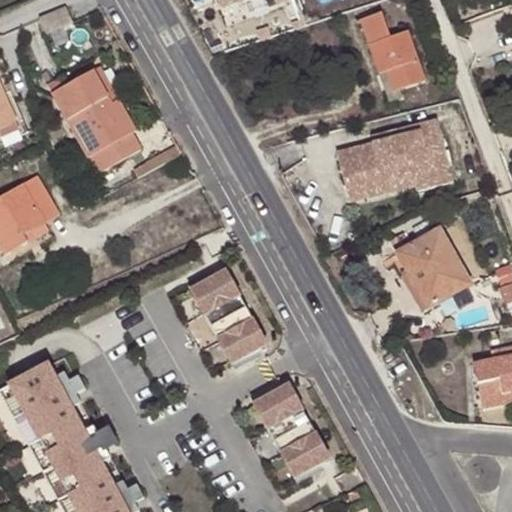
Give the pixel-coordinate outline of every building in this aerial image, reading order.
[(72,23),(65,6),(38,18),(45,34),(72,23)] [(387,71),(393,90),(425,79),(408,32),(390,37),(381,13),(360,21),(379,74),(387,71)] [(102,68),(95,72),(113,105),(121,102),(102,68)] [(395,93),(393,90),(387,71),(379,74),(387,96),(395,93)] [(113,105),(95,72),(55,95),(99,173),(142,149),(135,134),(138,132),(121,102),(113,105)] [(0,131),(17,124),(0,85),(0,131)] [(451,183),(436,121),(385,134),(387,141),(373,145),(336,154),(346,191),(413,175),(416,185),(417,192),(451,183)] [(0,131),(0,138),(20,131),(17,124),(0,131)] [(373,145),(387,141),(385,134),(372,138),(373,145)] [(349,201),(416,185),(413,175),(346,191),(349,201)] [(0,242),(7,254),(28,243),(24,236),(46,223),(61,215),(38,176),(0,199),(0,242)] [(24,236),(28,243),(49,231),(46,223),(24,236)] [(213,260),(236,247),(225,228),(202,239),(213,260)] [(411,272),(431,307),(472,283),(440,228),(396,253),(400,259),(393,263),(402,278),(411,272)] [(264,343),(222,269),(187,289),(229,363),(264,343)] [(422,312),(431,307),(411,272),(402,278),(422,312)] [(506,302),(511,300),(511,281),(500,285),(506,302)] [(472,365),(479,397),(511,390),(511,346),(501,349),(498,350),(500,359),(491,360),(472,365)] [(489,351),(491,360),(500,359),(498,350),(489,351)] [(81,511),(128,511),(126,508),(119,495),(97,454),(90,441),(68,399),(61,386),(49,365),(13,384),(27,411),(42,438),(57,466),(71,494),(81,511)] [(81,376),(61,386),(68,399),(87,389),(81,376)] [(294,476),(329,456),(287,382),(251,402),(294,476)] [(27,411),(13,384),(2,390),(16,417),(27,411)] [(511,390),(479,397),(482,408),(511,401),(511,390)] [(42,438),(27,411),(16,417),(31,444),(42,438)] [(110,430),(90,441),(97,454),(117,444),(110,430)] [(57,466),(42,438),(31,444),(45,472),(57,466)] [(342,492),(366,482),(355,463),(332,475),(342,492)] [(71,494),(57,466),(45,472),(60,500),(71,494)] [(139,484),(119,495),(126,508),(146,498),(139,484)] [(81,511),(71,494),(60,500),(66,511),(81,511)]
